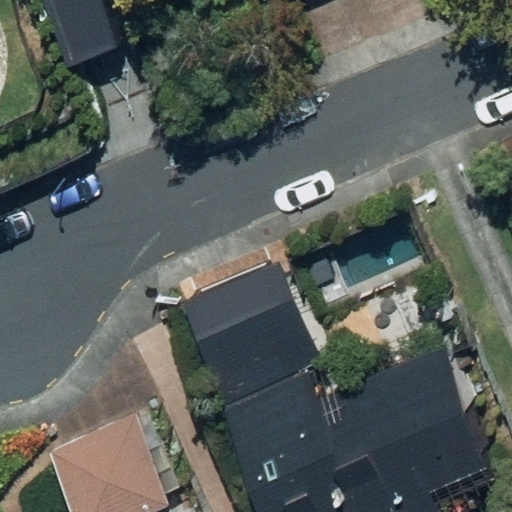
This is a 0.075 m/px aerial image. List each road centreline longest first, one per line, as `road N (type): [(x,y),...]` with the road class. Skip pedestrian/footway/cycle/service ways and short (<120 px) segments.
road 1 (residential): [(7,299),(182,196),(511,51)]
road 2 (unknown): [(428,88),(511,291)]
